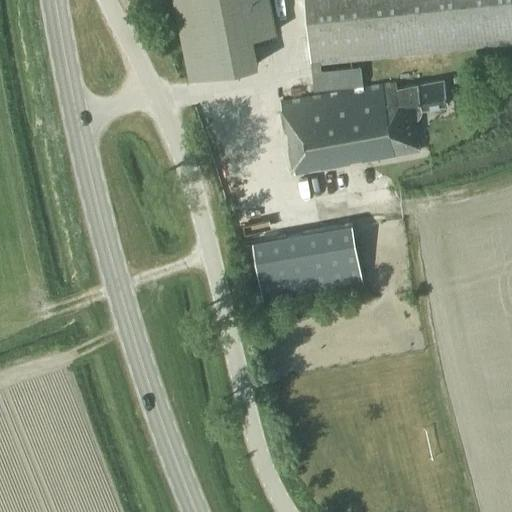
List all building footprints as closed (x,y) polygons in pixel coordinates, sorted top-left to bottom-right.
[(244,0),(252,36),(276,32),(270,0),(244,0)] [(354,85),(354,88),(280,102),(294,174),(419,150),(412,109),(448,103),(444,79),(396,88),(395,81),(363,87),(360,65),(320,69),(320,63),(511,43),(511,0),(304,0),(314,90),(354,85)] [(311,199),(346,192),(343,173),(307,179),(311,199)] [(312,205),(313,215),(343,213),(343,203),(312,205)] [(352,224),(253,243),(263,298),(363,279),(352,224)]
